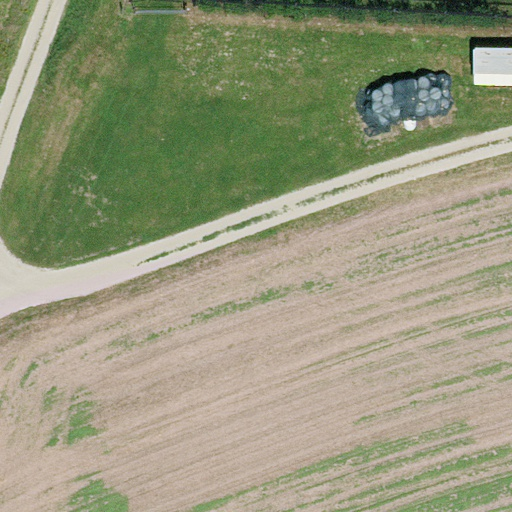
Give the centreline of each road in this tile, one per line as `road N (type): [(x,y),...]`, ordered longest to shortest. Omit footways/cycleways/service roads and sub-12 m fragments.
road 1 (track): [(0,283),(38,293),(155,260),(354,182),(511,136)]
road 2 (track): [(0,143),(48,0)]
